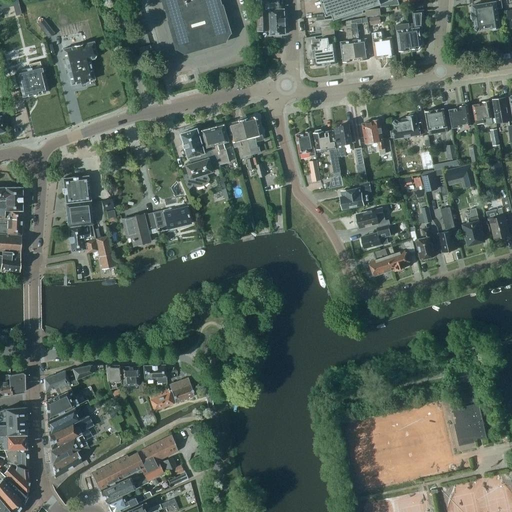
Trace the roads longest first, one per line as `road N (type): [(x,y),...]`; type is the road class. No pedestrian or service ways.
road 1 (residential): [(511,261),(366,300),(332,236),(298,196),(275,107),(283,87)]
road 2 (residential): [(35,157),(138,114),(283,87)]
road 3 (unclassified): [(34,355),(35,157)]
road 4 (residential): [(283,87),(325,92),(441,71)]
